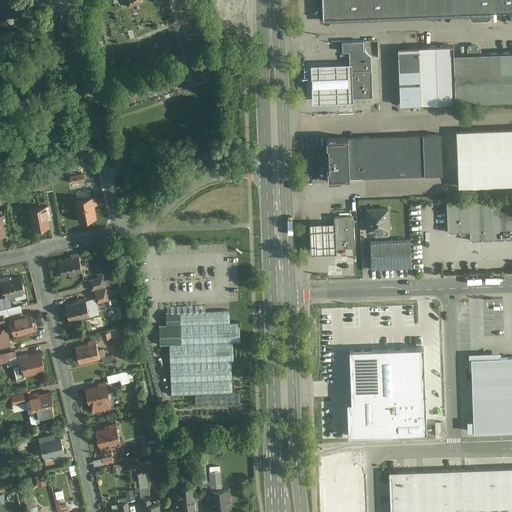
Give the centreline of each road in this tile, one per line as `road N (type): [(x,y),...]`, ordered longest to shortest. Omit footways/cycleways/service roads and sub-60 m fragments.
road 1 (residential): [(37,253),(97,511)]
road 2 (residential): [(511,448),(455,450),(448,288)]
road 3 (primary): [(281,295),(272,328),(283,511)]
road 4 (primary): [(300,511),(290,329),(281,295)]
road 5 (residential): [(276,169),(207,178),(146,223),(117,232)]
road 6 (primary): [(276,169),(269,0)]
road 7 (residential): [(281,295),(448,288)]
road 8 (primary): [(281,295),(276,169)]
